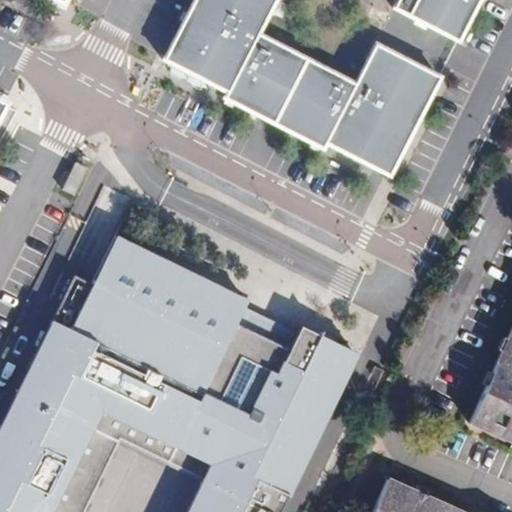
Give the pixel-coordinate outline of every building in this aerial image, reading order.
[(461,46),(484,0),(205,0),(172,65),(395,177),(445,79),(378,46),(358,85),(264,38),(283,0),(396,0),(392,10),(461,46)] [(93,164),(82,158),(69,185),(80,191),(93,164)] [(104,186),(88,219),(110,229),(115,218),(121,221),(132,199),(104,186)] [(78,278),(0,439),(0,511),(91,511),(124,444),(202,482),(187,511),(289,511),(365,355),(304,326),(291,352),(238,326),(250,302),(121,239),(97,287),(78,278)] [(511,335),(479,409),(472,425),(504,440),(511,443),(511,335)] [(459,511),(389,482),(375,511),(459,511)]
